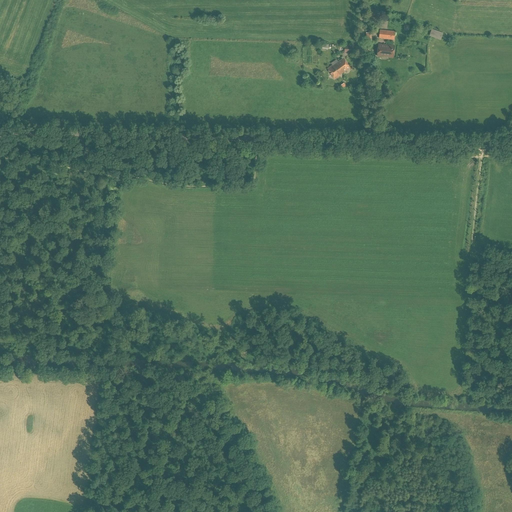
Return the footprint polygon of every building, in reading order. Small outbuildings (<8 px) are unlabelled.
[(440,40),(443,33),(432,29),(429,36),(440,40)] [(394,40),(395,31),(380,30),(379,38),(394,40)] [(393,58),(395,46),(378,44),(377,56),(384,57),(384,56),(388,56),(388,57),(393,58)] [(335,64),(342,73),(350,68),(343,58),(335,64)] [(339,75),(342,73),(335,64),(333,66),(332,65),(327,69),(335,79),(340,76),(339,75)]
